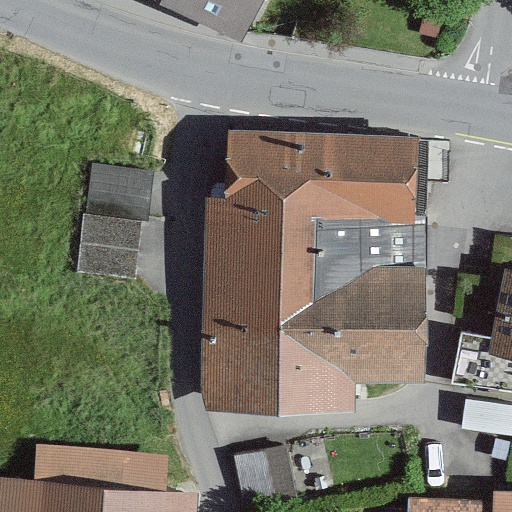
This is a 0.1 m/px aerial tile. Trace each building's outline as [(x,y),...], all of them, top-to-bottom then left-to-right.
[(167,0),(234,36),(253,0),(167,0)] [(217,189),(211,383),(338,386),(339,354),(415,356),(422,129),(236,123),(234,190),(217,189)] [(151,173),(91,169),(88,218),(78,217),(74,279),(130,283),(134,222),(147,223),(151,173)] [(511,269),(506,268),(491,338),(463,332),(453,379),(511,388),(511,269)] [(511,443),(511,407),(468,402),(463,437),(511,443)] [(326,492),(316,442),(233,460),(243,510),(326,492)] [(0,511),(193,511),(195,496),(122,489),(126,455),(36,446),(32,482),(0,478),(0,511)] [(511,511),(511,492),(493,492),(492,501),(407,500),(407,511),(511,511)]
